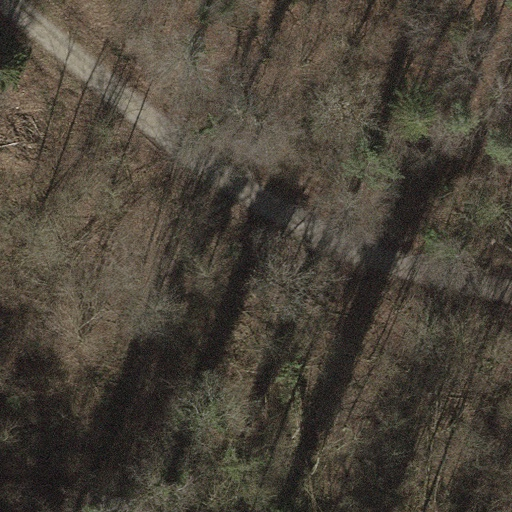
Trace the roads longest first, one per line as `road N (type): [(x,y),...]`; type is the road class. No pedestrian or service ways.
road 1 (track): [(4,0),(208,166),(352,256),(511,303)]
road 2 (track): [(363,0),(208,166)]
